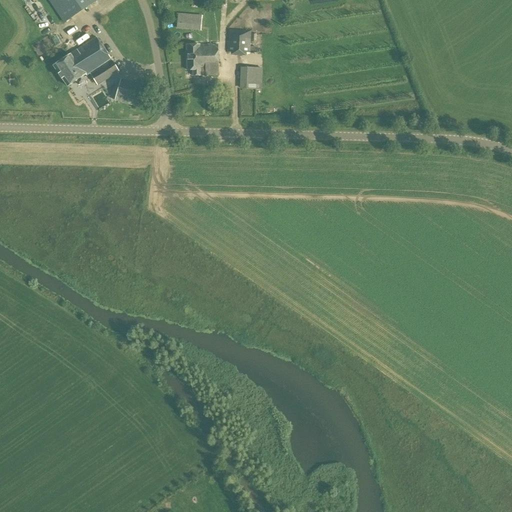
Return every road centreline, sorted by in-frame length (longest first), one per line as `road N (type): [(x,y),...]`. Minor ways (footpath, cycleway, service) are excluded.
road 1 (tertiary): [(511,147),(440,136),(167,130)]
road 2 (tertiary): [(167,130),(0,129)]
road 3 (unclassified): [(167,130),(157,42),(142,0)]
